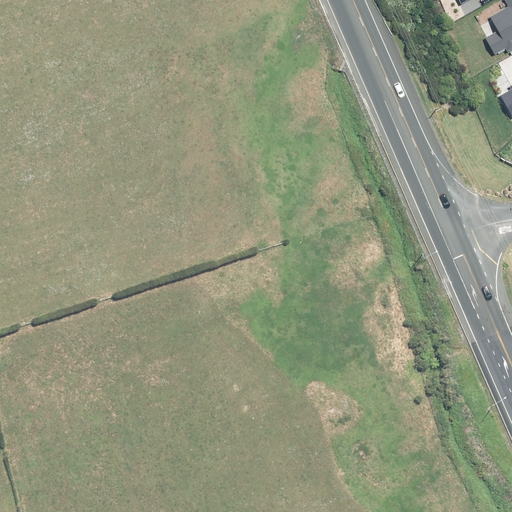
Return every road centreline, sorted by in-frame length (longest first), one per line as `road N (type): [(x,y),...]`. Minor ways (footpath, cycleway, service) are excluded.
road 1 (trunk): [(450,239),(350,0)]
road 2 (trunk): [(511,381),(450,239)]
